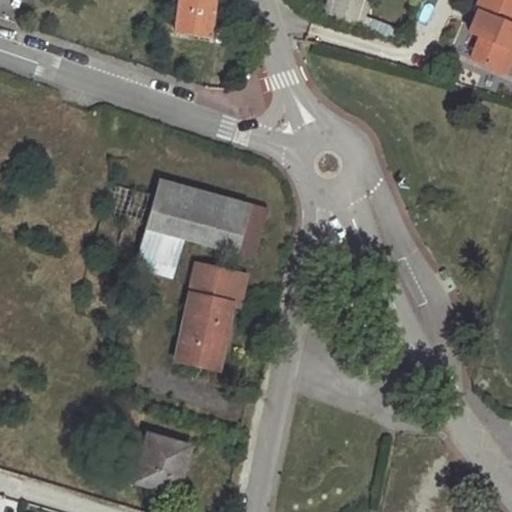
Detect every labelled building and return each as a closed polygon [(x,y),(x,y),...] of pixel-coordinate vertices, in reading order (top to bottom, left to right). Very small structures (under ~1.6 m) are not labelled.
[(208,36),(211,0),(178,0),(175,32),(208,36)] [(327,0),(323,16),(362,26),(368,1),(364,0),(327,0)] [(503,73),(511,52),(511,50),(501,47),(510,28),(511,24),(511,0),(478,0),(473,12),(475,14),(482,16),(474,34),(478,36),(468,59),(503,73)] [(482,16),(475,14),(468,31),(474,34),(482,16)] [(501,47),(511,50),(511,28),(510,28),(501,47)] [(226,199),(157,180),(144,230),(163,236),(212,249),(226,199)] [(226,199),(212,249),(236,255),(250,205),(226,199)] [(250,205),(236,255),(254,260),(267,210),(250,205)] [(163,236),(144,230),(134,269),(152,274),(163,236)] [(196,267),(175,362),(216,372),(231,307),(239,309),(246,278),(196,267)] [(134,431),(119,479),(126,481),(133,482),(147,435),(134,431)] [(190,447),(147,435),(133,482),(176,495),(190,447)] [(88,480),(83,496),(118,506),(126,481),(119,479),(99,473),(95,482),(88,480)]
